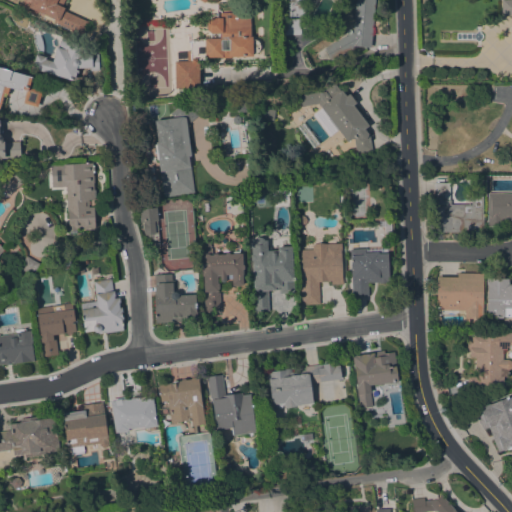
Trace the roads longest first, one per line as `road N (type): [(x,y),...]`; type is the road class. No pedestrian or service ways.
road 1 (residential): [(508,511),(438,430),(429,391),(409,247),(403,0)]
road 2 (residential): [(419,329),(153,359),(0,396)]
road 3 (residential): [(463,464),(183,511)]
road 4 (residential): [(153,359),(120,198)]
